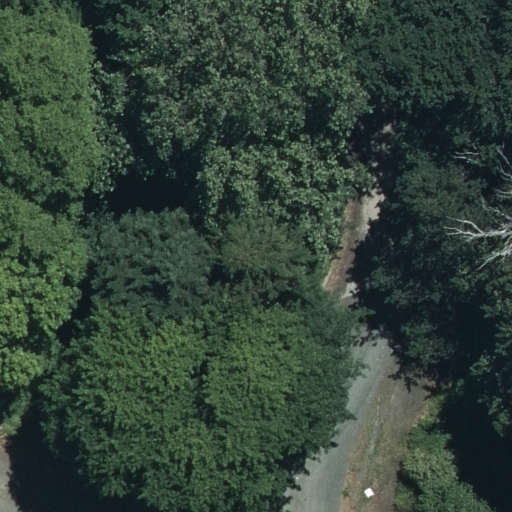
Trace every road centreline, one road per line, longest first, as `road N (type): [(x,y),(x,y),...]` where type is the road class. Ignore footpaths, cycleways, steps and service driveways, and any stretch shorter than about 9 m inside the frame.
road 1 (track): [(292,511),(358,435),(382,321),(351,201),(250,0)]
road 2 (track): [(0,435),(75,450),(120,488),(185,511)]
